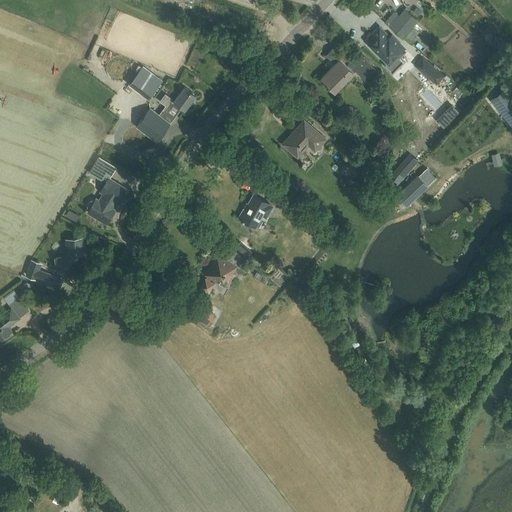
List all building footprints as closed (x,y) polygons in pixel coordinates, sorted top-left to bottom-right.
[(368,6),(360,0),(356,0),(349,9),(359,17),(368,6)] [(384,8),(388,0),(386,0),(382,0),(379,6),(384,8)] [(418,21),(405,9),(389,25),(402,38),(404,36),(410,42),(419,33),(413,27),(418,21)] [(391,39),(379,27),(367,39),(378,50),(375,53),(386,64),(384,66),(392,73),(403,62),(393,52),(400,45),(393,38),(391,39)] [(347,59),(334,47),(326,55),(334,64),(321,78),(332,90),(347,75),(348,77),(355,70),(367,83),(378,72),(359,53),(347,66),(343,62),(347,59)] [(436,84),(444,75),(422,56),(414,65),(436,84)] [(162,81),(143,66),(129,84),(149,99),(162,81)] [(195,95),(184,87),(173,101),(174,102),(162,117),(150,108),(136,126),(156,142),(170,123),(182,107),(185,110),(195,95)] [(511,96),(504,87),(491,97),(511,122),(511,96)] [(325,139),(304,120),(298,127),(299,128),(291,137),(290,136),(284,142),(290,147),(289,149),(296,156),(308,143),(316,149),(325,139)] [(428,152),(424,160),(429,162),(433,154),(428,152)] [(115,167),(98,157),(89,173),(105,183),(100,191),(103,193),(99,201),(96,199),(94,202),(91,200),(87,207),(89,209),(88,212),(107,224),(115,210),(111,208),(116,201),(119,203),(127,190),(109,178),(115,167)] [(359,169),(351,167),(348,177),(357,179),(359,169)] [(417,175),(395,195),(406,207),(428,186),(417,175)] [(275,189),(268,201),(281,208),(285,201),(282,199),(284,195),(275,189)] [(269,203),(253,194),(248,204),(247,203),(238,217),(255,227),(269,203)] [(73,211),(70,216),(79,220),(81,216),(73,211)] [(330,238),(323,231),(316,239),(323,245),(330,238)] [(82,247),(82,238),(71,240),(72,252),(68,252),(63,259),(60,256),(56,258),(56,263),(62,268),(62,272),(66,271),(70,275),(83,259),(87,259),(87,255),(89,252),(82,247)] [(114,254),(108,250),(105,254),(111,258),(114,254)] [(250,264),(234,250),(227,261),(246,272),(250,264)] [(236,266),(217,255),(205,275),(207,276),(206,279),(205,278),(200,287),(209,292),(214,283),(209,281),(211,278),(225,286),(236,266)] [(38,263),(31,272),(39,277),(45,268),(38,263)] [(25,286),(27,292),(34,288),(31,283),(25,286)] [(198,303),(191,316),(208,326),(215,313),(198,303)] [(19,318),(11,307),(0,315),(0,339),(11,331),(8,327),(19,318)]
